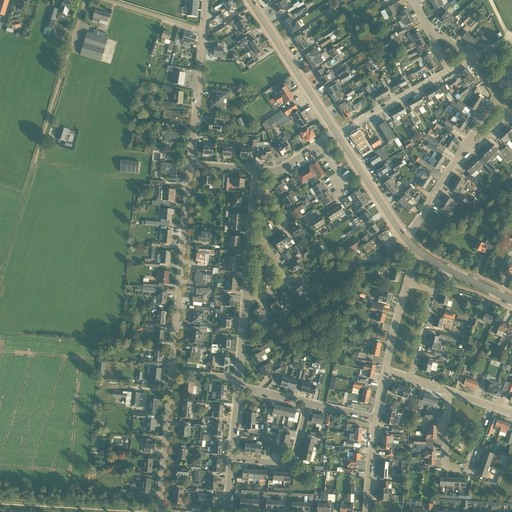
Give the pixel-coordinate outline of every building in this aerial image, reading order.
[(0,30),(5,16),(4,16),(9,0),(0,0),(0,1),(0,30)] [(215,15),(233,3),(231,1),(232,1),(231,0),(226,0),(222,3),(224,5),(218,9),(217,7),(214,8),(211,8),(211,11),(214,12),(215,15)] [(331,0),(328,2),(333,10),(340,6),(336,0),(331,0)] [(438,0),(432,4),(435,10),(441,7),(444,12),(458,2),(456,0),(454,0),(449,4),(448,4),(445,0),(438,0)] [(61,7),(58,14),(66,16),(70,3),(63,1),(61,7)] [(188,1),(186,16),(196,17),(198,2),(188,1)] [(278,3),(277,4),(273,7),(277,13),(281,10),(285,8),(286,9),(288,13),(292,10),(292,11),(304,5),(303,2),(300,4),(299,4),(298,2),(292,5),(288,8),(285,3),(283,4),(281,2),(278,3)] [(227,11),(229,13),(232,11),(236,9),(236,8),(236,7),(235,6),(234,6),(233,3),(215,15),(214,16),(216,20),(221,17),(222,16),(223,16),(222,15),(227,11)] [(307,10),(305,6),(293,13),(295,17),(307,10)] [(387,14),(394,10),(392,6),(384,10),(387,14)] [(51,8),(45,27),(52,29),(58,10),(51,8)] [(407,10),(399,14),(400,16),(398,17),(400,21),(401,21),(410,16),(407,10)] [(108,20),(109,15),(95,11),(92,21),(99,23),(100,20),(107,22),(108,20)] [(442,14),(439,18),(442,20),(443,21),(441,23),(447,27),(454,18),(445,11),(442,14)] [(482,16),(478,12),(475,15),(476,16),(473,18),(467,24),(471,28),(482,16)] [(472,16),(469,14),(468,16),(468,15),(462,22),(465,25),(472,16)] [(406,27),(413,23),(410,16),(401,21),(403,25),(404,24),(406,27)] [(447,27),(453,32),(456,27),(458,25),(455,24),(460,18),(457,16),(455,18),(454,18),(447,27)] [(294,23),(291,20),(290,17),(287,19),(283,22),(287,28),(294,23)] [(12,29),(20,27),(19,19),(11,21),(11,22),(10,23),(12,29)] [(247,25),(243,19),(239,22),(237,24),(233,26),(237,32),(247,25)] [(296,21),(294,23),(287,28),(291,34),(295,32),(301,28),(296,21)] [(215,37),(219,34),(227,29),(226,28),(230,25),(229,23),(213,33),(215,37)] [(244,35),(246,34),(250,31),(247,25),(237,32),(240,37),(236,40),(237,41),(236,41),(238,44),(243,41),(246,39),(244,35)] [(334,34),(335,34),(336,33),(336,32),(340,30),(338,27),(335,30),(334,29),(323,36),(325,40),(334,34)] [(386,37),(389,41),(398,36),(406,32),(407,32),(406,31),(406,32),(404,27),(405,27),(404,27),(401,28),(402,29),(397,32),(396,33),(390,36),(391,37),(389,38),(388,36),(386,37)] [(408,46),(422,39),(418,32),(415,34),(413,30),(407,34),(407,35),(407,36),(409,40),(410,40),(412,43),(408,45),(408,46)] [(169,41),(169,38),(171,34),(163,31),(162,36),(161,38),(160,43),(164,44),(165,39),(169,41)] [(101,62),(102,57),(108,39),(87,32),(80,55),(101,62)] [(471,38),(468,35),(469,34),(466,32),(462,38),(467,42),(471,38)] [(184,42),(183,45),(188,47),(189,44),(194,45),(196,37),(184,33),(183,38),(182,42),(184,42)] [(360,41),(355,33),(351,35),(357,43),(360,41)] [(298,45),(308,39),(305,35),(302,37),(301,34),(294,39),(298,45)] [(334,34),(325,40),(319,44),(321,48),(332,41),(332,40),(336,37),(334,34)] [(467,42),(473,47),(479,39),(473,34),(471,38),(467,42)] [(492,41),(484,35),(480,39),(487,45),(492,41)] [(398,36),(389,41),(391,46),(400,41),(398,36)] [(246,39),(243,41),(238,44),(240,48),(249,43),(246,39)] [(298,45),(301,51),(309,47),(309,46),(311,45),(308,39),(298,45)] [(408,46),(410,50),(416,47),(417,49),(425,45),(422,39),(408,46)] [(259,45),(256,40),(251,42),(249,44),(246,46),(249,52),(248,52),(259,45)] [(214,47),(213,56),(216,56),(216,57),(219,58),(225,58),(225,53),(223,53),(223,48),(224,44),(217,43),(217,47),(214,47)] [(248,52),(252,58),(257,55),(259,54),(263,51),(259,45),(248,52)] [(335,48),(328,52),(333,59),(333,58),(337,56),(339,55),(336,50),(335,48)] [(319,55),(315,49),(305,56),(308,62),(319,55)] [(399,63),(418,54),(416,50),(397,59),(398,61),(399,63)] [(308,62),(312,68),(317,66),(323,61),(319,55),(308,62)] [(419,55),(411,59),(410,59),(400,64),(403,68),(421,59),(419,55)] [(428,64),(433,61),(430,55),(425,57),(423,58),(424,61),(426,60),(428,64)] [(433,61),(428,64),(425,65),(427,69),(429,69),(430,71),(436,68),(433,61)] [(340,78),(343,76),(351,72),(348,67),(337,73),(340,78)] [(319,79),(324,76),(322,72),(324,71),(323,68),(320,70),(315,73),(319,79)] [(462,81),(463,80),(466,79),(471,75),(467,69),(458,75),(459,77),(460,77),(462,81)] [(343,76),(340,78),(342,83),(351,78),(350,77),(354,75),(352,71),(351,72),(343,76)] [(175,79),(172,79),(171,84),(183,86),(185,73),(176,72),(175,79)] [(319,79),(323,85),(332,80),(328,74),(324,76),(319,79)] [(463,80),(467,87),(475,81),(471,75),(466,79),(463,80)] [(400,88),(406,85),(404,80),(403,78),(400,79),(399,78),(395,80),(397,83),(400,88)] [(458,83),(455,79),(449,84),(448,84),(451,89),(458,83)] [(275,87),(277,91),(284,87),(281,83),(275,87)] [(397,83),(393,85),(393,83),(390,85),(391,87),(394,92),(400,88),(397,83)] [(330,96),(338,91),(335,85),(326,90),(330,96)] [(444,85),(440,88),(444,95),(449,93),(444,85)] [(281,90),(276,93),(278,96),(274,99),(276,102),(289,93),(286,87),(281,90)] [(438,87),(432,91),(435,96),(438,94),(439,95),(442,94),(440,92),(438,87)] [(382,88),(378,90),(380,93),(382,98),(389,95),(385,88),(382,89),(382,88)] [(454,96),(457,100),(469,91),(466,88),(454,96)] [(354,94),(353,93),(354,93),(352,89),(350,91),(345,93),(348,98),(351,96),(354,94)] [(376,102),(382,98),(380,93),(378,90),(374,92),(375,94),(373,95),(376,102)] [(229,93),(217,92),(212,91),(212,98),(213,98),(213,101),(211,101),(211,108),(216,108),(225,109),(225,104),(223,104),(224,100),(228,100),(229,93)] [(330,96),(334,102),(342,97),(338,91),(330,96)] [(432,91),(425,94),(428,99),(429,101),(430,102),(427,104),(429,106),(438,101),(435,96),(432,91)] [(173,103),(177,104),(182,104),(183,93),(174,92),(172,92),(171,98),(174,99),(173,103)] [(287,116),(293,112),(297,109),(291,100),(293,99),(289,93),(276,102),(271,105),(275,111),(281,107),(283,110),(265,122),(262,124),(265,130),(276,123),(287,116)] [(474,101),(473,102),(478,106),(482,99),(476,95),(474,98),(475,99),(474,101)] [(414,101),(420,111),(424,109),(421,105),(424,104),(423,102),(420,97),(414,101)] [(458,101),(454,99),(452,102),(456,104),(456,105),(463,109),(465,106),(466,105),(458,101)] [(473,102),(470,100),(466,106),(470,109),(474,112),(478,106),(473,102)] [(420,111),(414,101),(408,104),(410,109),(411,111),(414,110),(415,112),(416,111),(418,113),(420,112),(420,111)] [(342,105),(337,107),(341,113),(346,110),(350,108),(348,104),(346,105),(345,103),(342,105)] [(429,106),(427,104),(424,106),(428,112),(429,111),(431,113),(433,112),(429,106)] [(455,105),(453,109),(461,114),(461,113),(463,110),(455,105)] [(162,106),(161,106),(161,111),(163,111),(163,118),(173,119),(172,123),(178,124),(179,116),(181,116),(181,112),(169,111),(170,107),(162,106)] [(403,107),(396,111),(401,119),(403,122),(407,120),(412,128),(416,125),(415,122),(412,118),(410,114),(407,116),(403,107)] [(433,112),(436,118),(437,119),(444,111),(441,107),(433,112)] [(294,114),(293,115),(297,121),(295,123),(299,129),(301,128),(302,128),(307,125),(301,116),(305,113),(303,109),(298,112),(298,111),(294,114)] [(341,113),(345,119),(352,115),(350,113),(349,114),(346,110),(341,113)] [(396,111),(390,114),(394,121),(396,120),(397,121),(401,119),(396,111)] [(457,114),(455,118),(457,119),(466,125),(470,119),(466,116),(462,114),(461,113),(461,114),(459,116),(457,114)] [(287,116),(276,123),(280,128),(291,121),(287,116)] [(237,120),(241,128),(247,125),(242,117),(237,120)] [(224,120),(210,119),(208,131),(209,131),(221,132),(221,128),(224,128),(224,120)] [(457,119),(455,123),(456,124),(455,126),(462,131),(466,125),(457,119)] [(454,125),(446,120),(444,123),(452,129),(454,125)] [(378,124),(376,126),(387,145),(396,139),(384,121),(382,122),(382,123),(379,125),(378,124)] [(451,133),(453,130),(445,125),(443,128),(451,133)] [(57,132),(55,138),(57,139),(62,140),(66,142),(65,145),(71,147),(72,143),(68,142),(70,136),(68,135),(69,130),(63,129),(59,127),(57,132)] [(511,131),(509,128),(503,133),(510,140),(511,141),(511,131)] [(303,131),(300,133),(303,138),(305,136),(306,137),(308,141),(315,137),(315,136),(313,132),(312,133),(311,130),(309,131),(307,129),(303,131)] [(174,132),(162,131),(161,135),(167,136),(167,142),(162,142),(161,145),(171,146),(171,143),(173,143),(174,144),(174,143),(176,143),(177,137),(179,137),(179,133),(174,132)] [(363,155),(371,151),(359,132),(351,137),(363,155)] [(510,140),(503,133),(498,138),(503,143),(505,141),(507,143),(510,140)] [(424,139),(437,147),(440,143),(426,134),(424,139)] [(446,140),(448,141),(453,144),(457,138),(450,134),(448,136),(446,140)] [(286,152),(291,149),(283,138),(278,141),(279,142),(286,152)] [(448,141),(446,145),(444,144),(442,146),(449,151),(453,144),(448,141)] [(264,146),(266,160),(267,162),(272,161),(271,151),(270,151),(270,149),(273,148),(271,142),(268,143),(264,142),(264,146)] [(279,142),(277,144),(279,148),(277,149),(280,153),(282,157),(287,154),(286,152),(279,142)] [(231,157),(231,152),(231,149),(227,149),(227,144),(219,143),(219,146),(218,151),(223,151),(222,157),(231,157)] [(261,161),(266,160),(264,146),(260,147),(260,143),(259,143),(257,143),(256,149),(260,149),(259,151),(261,161)] [(438,148),(437,148),(437,147),(436,148),(429,143),(426,147),(435,153),(438,148)] [(212,156),(213,151),(213,147),(209,147),(209,144),(204,144),(203,155),(212,156)] [(392,149),(395,148),(393,144),(383,148),(388,157),(394,154),(392,149)] [(511,159),(510,157),(502,149),(500,152),(498,150),(492,144),(487,149),(495,157),(498,155),(504,161),(506,160),(507,160),(506,161),(508,163),(511,159)] [(511,152),(506,146),(502,149),(510,157),(511,154),(511,152)] [(251,150),(248,149),(241,149),(241,153),(240,158),(248,158),(248,156),(251,156),(251,151),(251,150)] [(492,161),(495,157),(487,149),(482,154),(484,156),(481,159),(493,172),(496,168),(493,165),(494,164),(492,162),(492,161)] [(373,157),(368,160),(369,162),(368,162),(370,165),(371,165),(372,166),(373,166),(375,164),(376,165),(385,160),(378,150),(371,154),(373,157)] [(436,156),(434,159),(441,164),(445,158),(437,153),(436,156)] [(434,159),(430,157),(428,162),(431,163),(430,165),(437,170),(441,164),(434,159)] [(418,163),(426,168),(429,164),(421,159),(418,163)] [(470,165),(479,173),(477,171),(480,168),(481,166),(490,175),(490,174),(492,176),(495,174),(493,172),(481,159),(478,162),(476,160),(470,165)] [(119,172),(138,174),(139,161),(121,160),(119,172)] [(319,179),(326,175),(316,160),(310,164),(310,165),(295,175),(302,185),(314,177),(316,182),(319,179)] [(401,162),(392,168),(394,171),(403,166),(401,162)] [(172,164),(172,165),(166,164),(166,163),(162,163),(160,178),(165,178),(166,169),(172,170),(171,177),(171,183),(176,184),(176,177),(177,165),(172,164)] [(379,169),(376,171),(377,173),(376,173),(378,176),(379,177),(391,170),(387,163),(378,168),(379,169)] [(423,180),(428,184),(432,177),(429,175),(431,172),(427,169),(420,165),(418,169),(423,173),(420,178),(423,180)] [(470,165),(465,170),(471,176),(472,177),(469,179),(476,185),(479,182),(474,177),(479,173),(470,165)] [(71,176),(68,186),(102,193),(105,183),(71,176)] [(203,184),(210,185),(210,188),(214,189),(215,178),(210,178),(210,177),(203,177),(203,184)] [(293,186),(297,184),(292,177),(289,179),(293,186)] [(404,177),(400,181),(407,188),(410,184),(408,182),(404,177)] [(458,178),(455,184),(460,187),(462,189),(464,185),(466,182),(463,180),(458,178)] [(234,187),(238,188),(243,188),(244,180),(231,179),(230,183),(234,183),(234,187)] [(384,184),(388,189),(395,184),(390,179),(384,184)] [(411,184),(414,188),(415,189),(418,186),(411,179),(408,182),(410,184),(411,184)] [(424,190),(428,184),(423,180),(421,184),(420,183),(418,186),(420,187),(424,190)] [(315,193),(323,187),(320,183),(316,185),(312,189),(315,193)] [(279,195),(286,191),(284,187),(282,184),(275,189),(279,195)] [(397,188),(395,184),(388,189),(392,195),(396,192),(398,191),(397,188)] [(407,203),(412,199),(412,198),(408,193),(412,189),(413,189),(414,188),(411,184),(410,185),(402,192),(405,195),(403,197),(401,199),(398,202),(403,207),(407,203)] [(462,189),(460,187),(455,184),(451,190),(455,193),(458,195),(464,199),(466,196),(460,193),(462,189)] [(301,190),(298,186),(293,190),(287,193),(289,196),(282,200),(287,207),(295,202),(298,201),(295,196),(302,192),(301,190)] [(158,187),(158,188),(159,189),(159,190),(159,192),(159,193),(159,195),(158,196),(158,198),(157,199),(157,200),(156,201),(152,201),(152,205),(165,206),(166,201),(167,201),(172,201),(173,194),(175,195),(175,190),(170,190),(164,189),(164,187),(158,187)] [(320,196),(326,192),(323,187),(315,193),(318,198),(320,197),(320,196)] [(349,196),(352,200),(361,195),(360,194),(360,193),(358,190),(349,196)] [(320,197),(322,199),(318,201),(319,203),(329,197),(326,192),(320,196),(320,197)] [(482,192),(477,199),(481,202),(487,195),(482,192)] [(233,197),(233,207),(236,207),(241,208),(241,198),(237,198),(237,194),(234,194),(233,197)] [(362,196),(361,195),(352,200),(355,205),(364,199),(362,196)] [(443,203),(448,206),(450,202),(452,203),(453,200),(447,196),(443,203)] [(332,201),(329,197),(319,203),(320,205),(324,203),(326,206),(332,201)] [(306,198),(301,201),(303,204),(305,207),(310,203),(308,201),(306,198)] [(366,202),(364,199),(355,205),(358,210),(363,207),(367,204),(366,203),(366,202)] [(410,206),(407,203),(403,207),(408,212),(413,207),(411,205),(410,206)] [(443,203),(439,209),(448,214),(452,208),(448,206),(443,203)] [(337,206),(334,208),(340,217),(345,214),(342,209),(339,205),(338,206),(337,206)] [(303,217),(299,211),(302,209),(301,206),(291,213),(294,219),(297,217),(299,219),(303,217)] [(330,211),(336,220),(340,217),(334,208),(331,210),(330,211)] [(173,210),(168,210),(161,209),(161,217),(164,217),(163,221),(166,221),(171,221),(171,214),(173,214),(173,210)] [(307,223),(310,222),(307,216),(316,212),(314,210),(303,215),(307,223)] [(454,210),(451,216),(454,219),(460,215),(456,212),(454,210)] [(330,211),(329,212),(328,212),(325,214),(328,218),(331,223),(336,220),(330,211)] [(364,223),(367,222),(371,219),(367,212),(362,215),(357,218),(361,225),(364,223)] [(240,223),(240,219),(241,219),(241,216),(231,215),(230,222),(240,223)] [(316,220),(321,228),(326,225),(323,221),(320,217),(316,220)] [(316,220),(311,223),(313,225),(317,231),(321,228),(316,220)] [(230,222),(230,230),(240,231),(240,227),(239,227),(240,223),(230,222)] [(373,235),(375,234),(379,231),(375,225),(371,227),(369,229),(371,232),(368,235),(370,237),(373,235)] [(359,226),(352,231),(354,234),(362,229),(359,226)] [(301,233),(301,232),(303,231),(300,227),(299,229),(297,227),(290,231),(293,235),(294,237),(295,237),(298,242),(302,239),(299,235),(301,233)] [(210,230),(202,230),(201,236),(198,236),(198,241),(211,242),(211,238),(211,235),(210,235),(210,234),(210,230)] [(167,231),(163,231),(160,231),(160,235),(163,235),(162,243),(166,244),(171,244),(172,232),(167,231)] [(382,257),(391,250),(395,248),(385,232),(381,234),(364,246),(362,247),(356,251),(358,253),(363,250),(367,256),(377,249),(382,257)] [(284,246),(287,244),(289,247),(292,245),(288,239),(285,234),(279,238),(284,246)] [(365,244),(370,241),(366,236),(361,239),(363,241),(365,244)] [(230,246),(230,249),(220,248),(219,252),(230,254),(235,254),(236,247),(239,247),(239,238),(231,237),(228,237),(228,242),(231,242),(230,246)] [(281,248),(284,246),(279,238),(273,242),(277,248),(276,249),(278,252),(279,251),(280,253),(283,251),(281,248)] [(355,238),(338,250),(344,258),(361,246),(355,238)] [(484,245),(478,242),(477,245),(474,249),(480,252),(480,251),(484,253),(487,255),(490,250),(493,243),(487,239),(484,245)] [(304,250),(305,249),(304,247),(302,248),(299,244),(296,246),(300,251),(300,252),(300,253),(304,250)] [(305,249),(305,250),(304,250),(300,253),(300,252),(300,253),(304,259),(310,255),(309,253),(311,252),(308,248),(305,249)] [(214,251),(199,250),(198,254),(197,254),(196,261),(198,261),(197,265),(207,266),(207,262),(204,261),(204,255),(214,256),(214,251)] [(292,258),(288,251),(281,255),(286,262),(292,258)] [(158,253),(158,257),(161,257),(161,264),(163,264),(168,264),(169,264),(170,257),(170,252),(165,252),(162,252),(162,254),(158,253)] [(350,277),(362,270),(351,255),(340,262),(350,277)] [(294,261),(289,263),(291,266),(289,267),(293,273),(300,268),(301,269),(304,267),(301,262),(299,263),(299,262),(300,261),(298,258),(294,261)] [(144,266),(160,268),(160,263),(151,262),(151,259),(145,259),(145,262),(144,266)] [(237,265),(225,264),(224,264),(224,266),(228,266),(228,271),(236,272),(237,265)] [(202,270),(197,269),(197,274),(195,274),(194,281),(196,281),(196,285),(201,285),(205,286),(205,281),(202,281),(202,275),(212,276),(212,274),(217,275),(218,268),(213,268),(213,271),(202,270)] [(169,272),(164,272),(160,271),(160,273),(157,273),(156,277),(160,277),(159,283),(167,284),(167,277),(168,277),(169,272)] [(400,273),(392,271),(391,274),(388,273),(387,280),(397,282),(400,273)] [(154,287),(158,287),(158,283),(148,282),(149,279),(143,279),(143,286),(154,287)] [(304,296),(306,294),(302,287),(299,283),(293,287),(296,291),(294,292),(296,296),(302,292),(304,296)] [(154,288),(154,287),(143,286),(142,286),(142,292),(154,293),(154,296),(157,297),(157,304),(160,304),(165,304),(166,297),(167,297),(167,293),(164,293),(164,288),(154,288)] [(203,303),(204,295),(207,295),(212,291),(210,289),(204,288),(204,290),(202,289),(197,289),(196,294),(197,294),(197,298),(193,298),(192,302),(197,302),(203,303)] [(294,300),(290,294),(287,296),(285,292),(282,294),(283,295),(280,297),(282,301),(284,304),(286,307),(289,306),(289,303),(294,300)] [(310,292),(306,294),(314,306),(317,304),(310,292)] [(378,301),(383,303),(388,304),(391,295),(386,294),(380,293),(378,301)] [(451,299),(442,296),(439,304),(446,306),(448,301),(450,302),(451,299)] [(234,299),(229,299),(226,298),(225,306),(233,307),(234,299)] [(275,308),(277,311),(279,314),(286,310),(283,306),(280,302),(278,304),(275,299),(268,303),(271,308),(272,310),(275,308)] [(382,314),(383,309),(371,306),(370,310),(374,312),(372,320),(376,321),(376,322),(383,323),(385,315),(382,314)] [(152,314),(153,314),(153,317),(157,317),(156,324),(159,324),(164,324),(164,317),(165,318),(166,313),(158,312),(159,308),(150,307),(149,310),(152,314)] [(267,316),(266,315),(264,311),(262,312),(260,308),(253,313),(259,321),(263,318),(267,316)] [(191,319),(191,323),(199,324),(199,327),(202,327),(205,328),(206,328),(207,323),(203,323),(204,312),(192,311),(191,316),(192,316),(192,319),(191,319)] [(490,323),(492,318),(485,314),(483,318),(479,317),(479,319),(479,320),(482,320),(482,321),(489,324),(490,323)] [(222,324),(218,323),(218,330),(223,330),(223,328),(225,328),(230,329),(230,325),(232,325),(232,317),(223,317),(223,320),(222,320),(222,324)] [(443,321),(435,319),(433,327),(440,329),(442,325),(445,326),(446,322),(443,321)] [(449,327),(448,331),(447,330),(442,329),(441,333),(449,335),(450,335),(453,336),(457,337),(457,335),(453,334),(454,330),(455,330),(458,323),(455,322),(454,325),(453,324),(454,321),(449,320),(448,320),(447,323),(451,324),(451,325),(450,325),(449,327)] [(498,330),(495,335),(501,338),(502,337),(507,325),(501,323),(499,327),(498,330)] [(511,341),(511,334),(510,334),(511,333),(511,330),(511,327),(507,325),(502,337),(500,339),(503,340),(506,334),(511,337),(506,345),(509,347),(511,343),(511,341)] [(155,328),(144,327),(143,327),(142,331),(147,331),(154,332),(153,341),(155,341),(163,342),(164,331),(155,330),(155,328)] [(199,344),(199,347),(201,347),(201,344),(203,344),(204,340),(201,340),(202,336),(202,333),(199,332),(197,332),(192,332),(191,339),(189,338),(189,343),(194,343),(199,344)] [(429,342),(439,344),(440,345),(441,342),(438,341),(438,337),(431,336),(429,342)] [(269,348),(268,347),(270,346),(267,341),(262,344),(263,346),(261,348),(263,352),(269,348)] [(372,349),(379,350),(381,344),(373,342),(370,342),(369,344),(373,345),(372,349)] [(429,342),(428,348),(435,350),(435,349),(438,350),(439,344),(429,342)] [(142,364),(154,365),(157,365),(157,362),(160,362),(160,358),(162,358),(163,356),(162,356),(163,349),(158,349),(154,348),(154,345),(150,345),(149,345),(149,346),(143,345),(142,351),(148,351),(148,352),(149,352),(148,354),(147,354),(146,354),(146,355),(145,355),(145,356),(146,357),(146,358),(147,358),(148,358),(148,360),(143,360),(142,364)] [(201,347),(199,347),(198,347),(192,346),(191,353),(191,352),(190,359),(188,359),(187,363),(199,364),(199,360),(200,360),(200,355),(201,353),(201,352),(204,352),(205,348),(201,347)] [(372,349),(371,352),(368,351),(367,356),(370,357),(371,355),(378,357),(379,350),(372,349)] [(256,365),(263,361),(261,357),(264,355),(262,352),(251,358),(256,365)] [(220,358),(220,366),(228,367),(229,359),(226,359),(227,355),(219,354),(219,358),(220,358)] [(423,365),(431,367),(437,368),(437,364),(435,364),(436,361),(433,360),(425,358),(423,365)] [(364,370),(374,373),(375,366),(371,365),(371,364),(372,364),(372,361),(367,360),(362,359),(361,362),(365,363),(364,365),(363,370),(364,370)] [(264,377),(269,374),(272,372),(269,368),(272,366),(271,363),(260,369),(264,377)] [(423,365),(422,371),(429,373),(428,376),(435,378),(436,373),(437,372),(437,368),(431,367),(423,365)] [(282,370),(278,374),(284,375),(286,368),(283,367),(282,370)] [(161,369),(156,369),(152,368),(151,381),(153,381),(158,382),(159,376),(160,376),(161,369)] [(373,379),(374,373),(364,370),(363,376),(362,377),(366,378),(368,378),(373,379)] [(483,385),(487,386),(491,375),(487,374),(486,377),(483,385)] [(469,387),(472,381),(472,379),(473,378),(472,377),(466,375),(465,379),(463,385),(469,387)] [(358,376),(357,382),(365,384),(367,384),(368,378),(366,378),(362,377),(363,376),(358,376)] [(287,388),(289,379),(283,378),(282,378),(281,383),(280,387),(287,388)] [(307,393),(310,381),(311,379),(308,378),(307,381),(306,384),(302,384),(301,391),(301,392),(301,393),(304,394),(304,392),(307,393)] [(287,388),(295,390),(296,385),(297,381),(289,379),(287,388)] [(313,382),(310,381),(307,393),(314,395),(316,387),(312,386),(313,382)] [(360,389),(358,395),(369,398),(370,391),(365,390),(364,390),(365,384),(357,382),(354,381),(353,388),(360,389)] [(469,387),(476,389),(478,383),(472,381),(469,387)] [(488,388),(486,393),(493,395),(495,389),(494,388),(496,383),(496,382),(494,381),(493,381),(492,385),(489,384),(489,387),(488,388)] [(193,386),(193,383),(183,382),(182,394),(187,394),(192,395),(192,394),(196,394),(196,387),(195,386),(193,386)] [(495,389),(493,395),(499,397),(500,393),(501,391),(502,389),(499,388),(500,384),(498,383),(497,382),(496,382),(496,383),(494,388),(495,389)] [(216,399),(225,400),(227,386),(216,385),(216,392),(217,392),(216,399)] [(401,397),(404,388),(398,386),(394,385),(391,392),(395,394),(395,395),(401,397)] [(401,397),(407,399),(408,396),(411,390),(404,388),(401,397)] [(139,407),(148,408),(148,412),(151,412),(155,413),(156,407),(158,407),(158,400),(153,399),(146,399),(146,394),(140,393),(131,392),(131,393),(123,392),(123,391),(113,390),(112,397),(126,398),(125,405),(130,405),(130,406),(139,407)] [(361,403),(367,404),(369,398),(358,395),(348,393),(347,400),(361,403)] [(427,406),(431,397),(424,395),(423,399),(422,401),(416,399),(411,412),(415,413),(419,403),(427,406)] [(427,406),(427,407),(435,410),(437,404),(435,403),(437,399),(431,397),(427,406)] [(186,418),(191,419),(191,420),(195,420),(195,413),(191,413),(192,403),(187,403),(182,402),(181,406),(182,406),(181,418),(186,418)] [(278,415),(280,407),(274,405),(273,410),(272,413),(271,417),(277,418),(278,415)] [(402,409),(390,406),(389,412),(388,411),(387,418),(394,419),(397,420),(398,414),(401,414),(402,409)] [(214,412),(212,411),(211,417),(204,417),(204,418),(204,420),(219,421),(220,418),(222,419),(222,412),(214,412)] [(386,421),(385,424),(388,425),(390,425),(391,425),(391,426),(392,426),(394,426),(395,423),(396,424),(397,420),(394,419),(387,418),(386,421)] [(156,420),(151,420),(147,419),(146,431),(149,431),(154,432),(154,425),(156,425),(156,420)] [(204,420),(204,423),(213,424),(213,430),(221,430),(221,424),(219,424),(219,421),(204,420)] [(499,431),(503,422),(497,420),(494,426),(493,429),(499,431)] [(499,431),(499,432),(506,434),(507,432),(510,432),(511,425),(509,425),(509,424),(503,422),(499,431)] [(352,434),(354,435),(361,435),(362,429),(355,428),(355,423),(347,423),(347,427),(349,427),(348,433),(348,435),(352,435),(352,434)] [(258,425),(255,425),(246,424),(246,430),(247,430),(247,433),(253,433),(257,434),(258,425)] [(180,426),(179,432),(180,432),(179,436),(184,437),(188,437),(189,437),(190,431),(190,427),(184,426),(180,426)] [(280,439),(288,442),(290,436),(289,436),(290,432),(285,431),(282,431),(281,434),(278,433),(276,438),(280,439)] [(382,443),(392,444),(393,444),(393,438),(401,438),(403,438),(404,434),(401,433),(402,433),(391,432),(391,437),(383,437),(382,443)] [(143,438),(142,443),(145,444),(145,448),(144,448),(144,453),(150,454),(151,449),(154,449),(154,448),(155,448),(155,445),(154,445),(155,440),(151,440),(151,439),(149,439),(143,438)] [(283,452),(284,446),(287,447),(288,442),(280,439),(279,445),(278,444),(276,450),(283,452)] [(391,456),(394,457),(395,450),(392,450),(392,444),(382,443),(381,443),(381,447),(382,447),(382,449),(382,450),(386,450),(386,456),(391,456)] [(183,446),(178,446),(177,453),(178,454),(178,459),(186,460),(187,450),(185,450),(185,447),(183,446)] [(353,447),(346,447),(338,446),(338,451),(347,452),(347,459),(346,459),(346,461),(348,461),(350,461),(350,460),(359,461),(360,454),(353,454),(353,447)] [(210,457),(211,454),(213,454),(216,454),(221,455),(221,448),(211,448),(210,454),(204,453),(204,452),(201,452),(201,456),(210,457)] [(483,458),(491,461),(493,455),(490,453),(485,452),(483,458)] [(303,454),(301,460),(313,463),(314,457),(311,456),(303,454)] [(501,454),(498,463),(502,464),(505,465),(508,456),(501,454)] [(208,466),(220,467),(220,460),(212,459),(212,460),(210,459),(210,457),(201,456),(201,459),(209,459),(209,463),(206,462),(206,465),(208,466)] [(407,462),(407,458),(397,457),(397,461),(402,462),(401,470),(407,470),(408,462),(407,462)] [(491,461),(483,458),(481,464),(489,466),(491,461)] [(153,460),(148,459),(144,459),(142,472),(147,472),(152,473),(153,460)] [(353,467),(354,467),(359,467),(359,461),(350,460),(350,461),(348,461),(347,468),(343,468),(343,472),(353,473),(353,469),(352,469),(353,467)] [(489,466),(481,464),(479,470),(487,472),(489,466)] [(191,469),(195,470),(194,477),(194,482),(198,482),(199,470),(200,466),(191,465),(191,469)] [(182,468),(177,468),(176,472),(175,471),(175,479),(179,479),(179,477),(180,476),(184,477),(183,477),(188,478),(189,469),(182,468)] [(381,469),(380,478),(387,479),(387,476),(391,476),(392,469),(381,469)] [(242,471),(238,471),(238,479),(242,480),(242,478),(248,479),(248,470),(243,470),(242,471)] [(479,470),(477,476),(485,478),(487,472),(479,470)] [(146,479),(142,479),(141,487),(140,492),(150,493),(151,480),(146,479)] [(379,488),(379,495),(387,495),(390,495),(391,495),(391,493),(391,489),(390,489),(390,485),(390,482),(387,482),(382,481),(382,488),(379,488)] [(347,494),(346,511),(352,511),(353,506),(353,503),(349,503),(349,498),(349,495),(354,495),(354,487),(351,487),(348,486),(347,494)] [(458,496),(458,499),(470,499),(470,488),(467,488),(466,494),(458,493),(458,496)] [(186,492),(183,491),(176,490),(174,490),(173,504),(182,504),(182,499),(183,498),(186,498),(186,492)] [(317,504),(317,509),(316,511),(323,511),(324,494),(321,494),(321,499),(318,499),(318,496),(313,496),(313,502),(317,502),(317,504)] [(328,495),(324,494),(323,511),(329,511),(330,508),(330,503),(335,503),(335,495),(328,495)] [(346,511),(347,494),(344,494),(344,498),(345,498),(344,505),(340,505),(340,509),(339,511),(346,511)] [(212,498),(209,498),(209,502),(205,502),(205,505),(216,506),(217,498),(212,498)]
